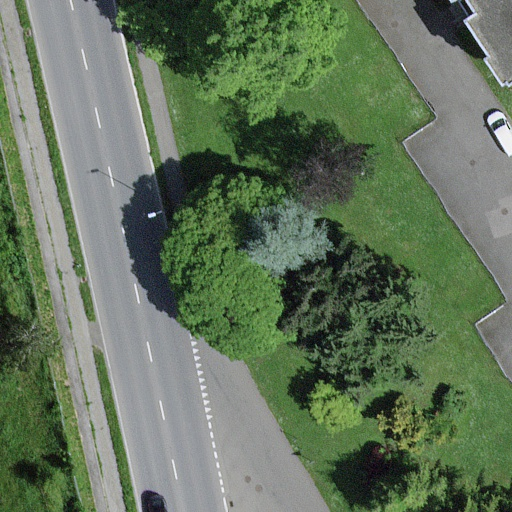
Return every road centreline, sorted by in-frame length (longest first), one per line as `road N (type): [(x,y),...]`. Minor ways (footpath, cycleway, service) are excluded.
road 1 (primary): [(65,0),(153,368)]
road 2 (residential): [(511,241),(458,153),(481,115),(405,0)]
road 3 (unclassified): [(293,511),(221,391),(153,368)]
road 4 (primary): [(153,368),(182,511)]
